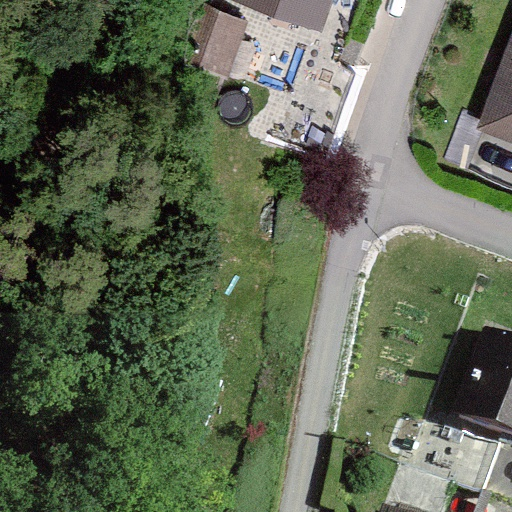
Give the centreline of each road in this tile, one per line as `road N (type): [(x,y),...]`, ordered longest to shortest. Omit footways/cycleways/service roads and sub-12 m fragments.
road 1 (residential): [(298,511),(362,181)]
road 2 (residential): [(362,181),(424,0)]
road 3 (residential): [(362,181),(511,238)]
